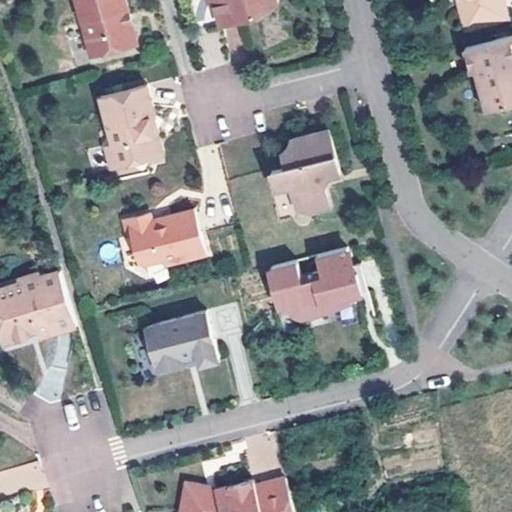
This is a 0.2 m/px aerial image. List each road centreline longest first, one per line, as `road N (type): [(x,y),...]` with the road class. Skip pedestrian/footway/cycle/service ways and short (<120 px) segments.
road 1 (residential): [(480,265),(429,347),(396,375),(82,463)]
road 2 (residential): [(480,265),(414,211),(358,0)]
